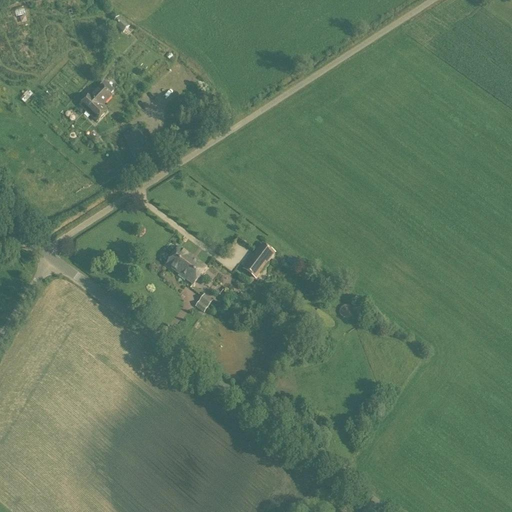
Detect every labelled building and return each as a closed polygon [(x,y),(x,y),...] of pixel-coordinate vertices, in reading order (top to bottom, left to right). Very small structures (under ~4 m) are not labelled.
[(119,17),(113,24),(123,33),(129,27),(119,17)] [(102,86),(92,96),(91,95),(80,106),(98,123),(108,112),(103,107),(113,96),(102,86)] [(201,93),(195,97),(198,102),(191,106),(194,110),(207,102),(201,93)] [(131,158),(154,152),(148,130),(125,136),(131,158)] [(125,168),(117,173),(120,177),(128,173),(125,168)] [(256,280),(275,254),(262,244),(243,270),(256,280)] [(194,287),(207,269),(179,249),(166,267),(194,287)] [(204,295),(195,308),(204,314),(213,301),(204,295)] [(344,307),(345,314),(353,313),(352,306),(344,307)]
